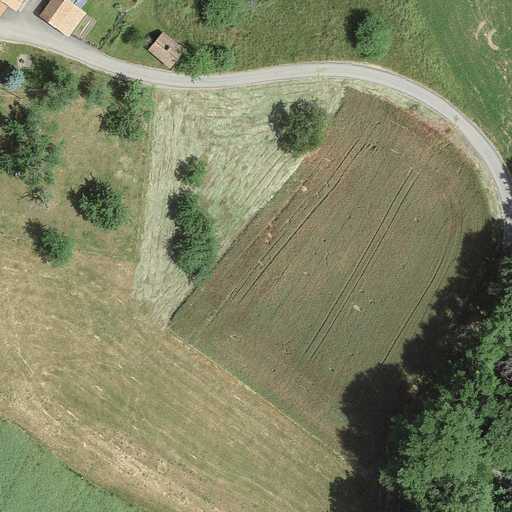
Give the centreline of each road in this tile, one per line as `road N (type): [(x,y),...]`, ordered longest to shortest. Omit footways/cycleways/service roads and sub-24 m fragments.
road 1 (track): [(0,26),(163,81),(368,74),(450,108),(494,155),(511,202)]
road 2 (track): [(511,257),(491,425),(492,456),(511,504)]
